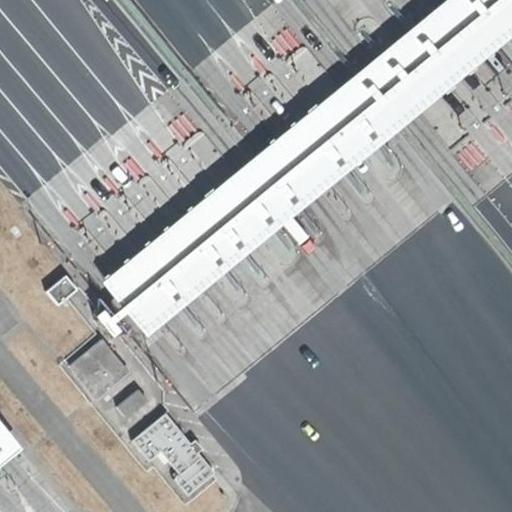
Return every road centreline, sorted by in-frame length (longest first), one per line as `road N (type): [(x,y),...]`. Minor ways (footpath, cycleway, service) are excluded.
road 1 (motorway): [(0,21),(197,245),(457,511)]
road 2 (motorway): [(206,0),(511,368)]
road 3 (motorway): [(511,131),(396,0)]
